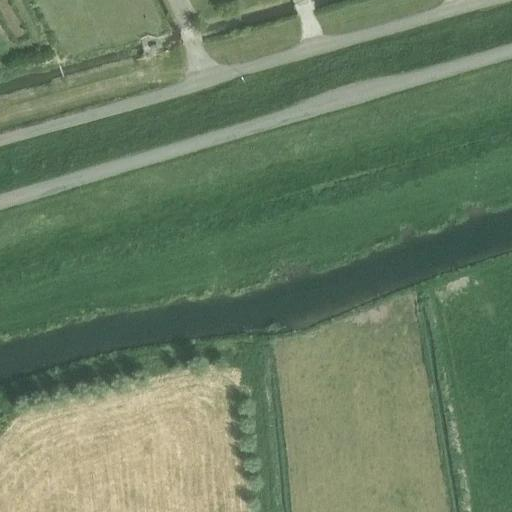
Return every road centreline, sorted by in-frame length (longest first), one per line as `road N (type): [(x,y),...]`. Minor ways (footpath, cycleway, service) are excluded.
road 1 (unclassified): [(0,201),(511,50)]
road 2 (unclassified): [(0,138),(478,0)]
